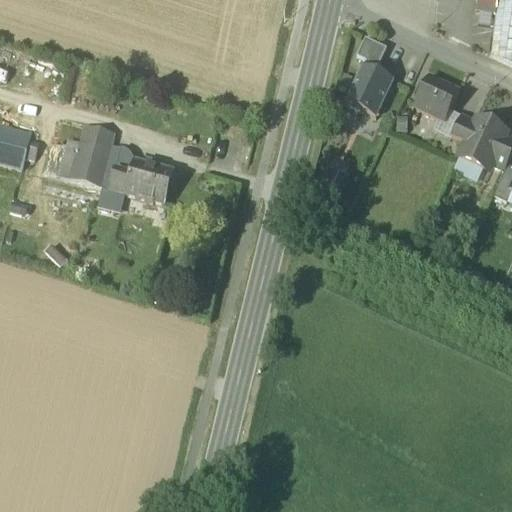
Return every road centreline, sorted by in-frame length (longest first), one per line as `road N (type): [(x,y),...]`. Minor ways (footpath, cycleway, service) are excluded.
road 1 (primary): [(206,511),(330,1)]
road 2 (residential): [(330,1),(511,87)]
